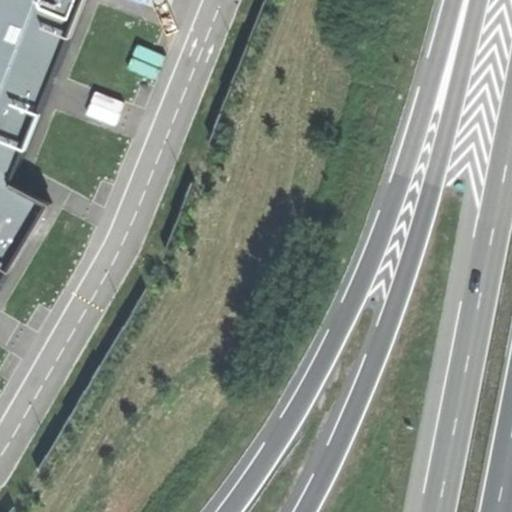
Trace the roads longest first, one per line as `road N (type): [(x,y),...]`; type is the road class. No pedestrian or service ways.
road 1 (motorway): [(455,0),(402,184),(356,302),(316,386),(228,511)]
road 2 (motorway): [(483,0),(404,290),(351,428),(308,511)]
road 3 (trunk): [(511,148),(440,511)]
